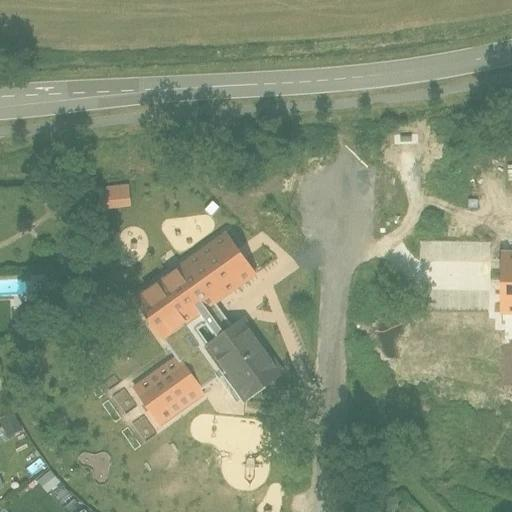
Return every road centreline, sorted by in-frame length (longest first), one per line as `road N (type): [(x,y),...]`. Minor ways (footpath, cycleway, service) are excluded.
road 1 (tertiary): [(0,94),(326,72),(511,41)]
road 2 (residential): [(312,223),(328,307),(327,511)]
